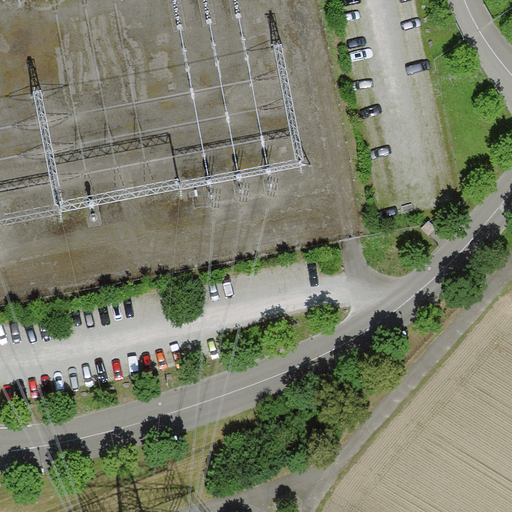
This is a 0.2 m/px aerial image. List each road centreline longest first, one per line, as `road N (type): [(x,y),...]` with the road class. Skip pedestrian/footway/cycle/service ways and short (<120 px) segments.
road 1 (unclassified): [(511,193),(416,293),(346,343),(152,419),(0,452)]
road 2 (track): [(307,511),(332,466),(511,269)]
road 3 (track): [(332,466),(205,511)]
